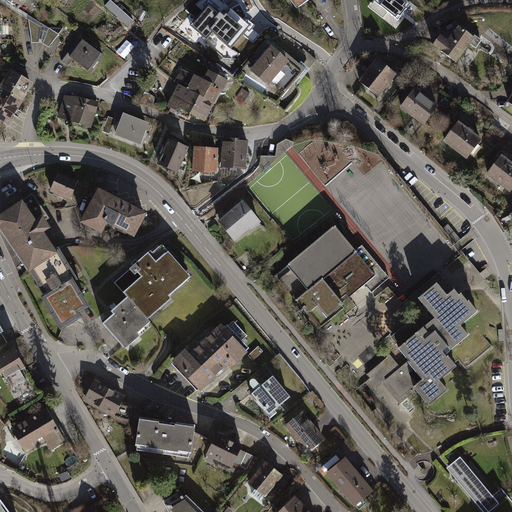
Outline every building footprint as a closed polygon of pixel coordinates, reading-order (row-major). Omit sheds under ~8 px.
[(3,0),(20,10),(25,0),(3,0)] [(209,0),(204,4),(222,30),(233,23),(231,19),(242,11),(234,0),(209,0)] [(289,0),(296,9),(308,0),(289,0)] [(409,2),(405,0),(376,0),(371,7),(392,24),(409,2)] [(29,19),(32,43),(39,43),(39,39),(44,40),(43,44),(50,47),(59,34),(49,27),(47,32),(40,30),(41,27),(29,19)] [(440,34),(432,45),(457,63),(470,44),(476,49),(483,40),(475,35),(474,36),(458,25),(448,40),(440,34)] [(83,39),(74,50),(72,49),(62,61),(68,65),(73,59),(92,73),(105,56),(83,39)] [(270,45),(249,71),(282,98),(306,69),(286,52),(283,55),(270,45)] [(376,58),(357,81),(378,98),(397,75),(376,58)] [(177,84),(166,106),(186,118),(188,114),(204,122),(214,104),(213,103),(219,92),(221,93),(227,82),(228,83),(232,76),(220,68),(215,74),(207,70),(202,79),(182,68),(173,82),(177,84)] [(0,86),(0,120),(9,125),(34,83),(11,69),(0,86)] [(416,87),(400,108),(424,126),(439,106),(416,87)] [(250,93),(242,88),(236,97),(244,102),(250,93)] [(78,96),(64,95),(58,118),(92,128),(100,102),(91,99),(91,100),(78,96)] [(150,123),(124,113),(115,135),(141,145),(150,123)] [(116,119),(108,116),(103,131),(110,134),(116,119)] [(459,121),(443,141),(467,159),(483,139),(459,121)] [(247,140),(224,138),(223,142),(222,142),(220,168),(245,170),(247,140)] [(188,148),(167,139),(155,165),(177,174),(188,148)] [(217,148),(193,146),(191,173),(208,174),(208,173),(215,173),(217,148)] [(511,161),(502,154),(486,174),(510,193),(511,190),(511,161)] [(57,172),(49,190),(70,198),(78,182),(57,172)] [(146,210),(98,185),(80,219),(101,230),(106,219),(134,234),(146,210)] [(22,196),(0,210),(0,227),(29,268),(58,250),(55,246),(44,229),(51,224),(43,211),(35,216),(33,212),(42,206),(33,192),(23,198),(22,196)] [(242,200),(216,222),(234,242),(249,229),(251,231),(260,222),(242,200)] [(353,253),(333,229),(286,268),(306,292),(294,303),(306,317),(318,331),(350,303),(347,299),(363,286),(369,293),(388,279),(362,247),(353,253)] [(148,249),(115,281),(127,295),(146,317),(171,296),(169,292),(191,274),(162,241),(151,251),(148,249)] [(58,250),(29,268),(43,292),(72,274),(76,280),(78,278),(59,244),(55,246),(58,250)] [(72,274),(43,292),(40,294),(61,327),(83,314),(80,309),(89,303),(76,280),(72,274)] [(417,383),(414,387),(429,405),(448,390),(440,380),(457,366),(448,355),(447,356),(443,352),(448,348),(450,350),(469,335),(461,326),(478,311),(469,301),(468,301),(461,293),(459,295),(454,289),(447,295),(437,283),(418,298),(435,318),(428,323),(419,313),(408,322),(407,320),(389,335),(396,343),(395,344),(409,360),(407,362),(414,370),(409,373),(417,383)] [(146,317),(127,295),(111,309),(113,311),(102,320),(125,347),(140,334),(137,330),(149,321),(146,317)] [(185,346),(171,359),(201,390),(228,364),(230,367),(251,347),(239,335),(237,337),(221,321),(190,351),(185,346)] [(13,346),(0,355),(0,369),(15,393),(29,385),(20,369),(25,366),(13,346)] [(414,370),(407,362),(401,367),(390,355),(367,374),(374,383),(382,376),(389,384),(388,385),(400,400),(411,391),(410,390),(414,387),(417,383),(409,373),(414,370)] [(246,380),(234,390),(247,409),(258,400),(271,413),(292,395),(274,373),(262,383),(258,378),(254,376),(251,377),(250,381),(251,384),(246,380)] [(126,395),(94,378),(83,401),(113,417),(122,401),(126,395)] [(140,406),(122,401),(113,417),(112,419),(136,426),(140,406)] [(46,406),(12,426),(26,452),(45,441),(51,450),(66,440),(46,406)] [(303,409),(285,425),(302,446),(307,441),(312,448),(325,437),(303,409)] [(196,423),(140,416),(135,443),(137,443),(137,449),(188,456),(189,451),(191,451),(196,423)] [(217,431),(206,454),(232,466),(234,462),(247,469),(253,455),(241,449),(244,443),(217,431)] [(346,454),(327,472),(355,506),(374,490),(346,454)] [(490,511),(499,504),(460,457),(447,469),(482,511),(490,511)] [(265,460),(248,482),(267,496),(283,474),(265,460)] [(179,490),(164,500),(170,511),(206,511),(187,493),(183,495),(179,490)] [(314,511),(295,494),(278,511),(314,511)] [(10,511),(1,498),(0,498),(0,511),(10,511)]
